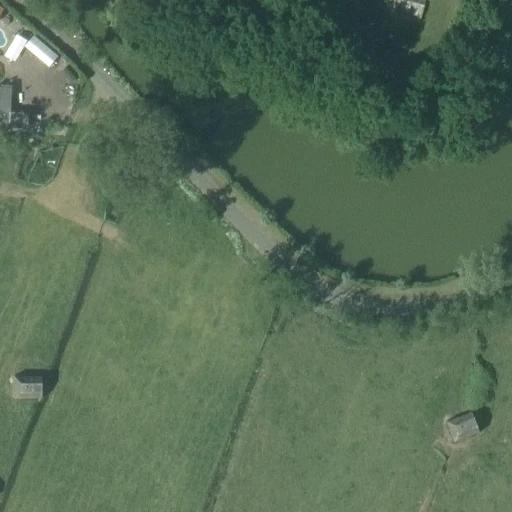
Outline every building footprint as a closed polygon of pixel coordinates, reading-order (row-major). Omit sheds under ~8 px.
[(426,0),(393,0),(390,16),(420,24),(426,0)] [(53,65),(61,53),(35,33),(26,45),(53,65)] [(0,124),(22,126),(22,112),(13,111),(14,84),(0,82),(0,124)] [(40,398),(40,389),(40,376),(13,376),(13,398),(40,398)] [(446,422),(452,438),(454,443),(479,433),(471,412),(446,422)]
